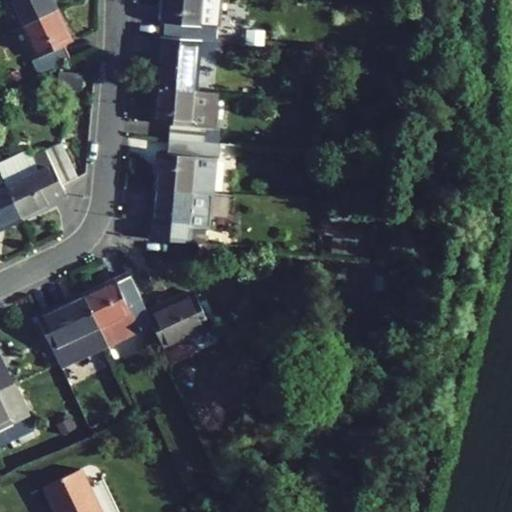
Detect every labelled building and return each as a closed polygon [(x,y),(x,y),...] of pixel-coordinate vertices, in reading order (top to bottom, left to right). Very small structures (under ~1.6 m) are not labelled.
[(8,0),(21,26),(56,10),(50,0),(8,0)] [(165,0),(164,22),(162,38),(214,42),(215,37),(216,26),(219,27),(221,0),(165,0)] [(62,46),(71,42),(56,10),(21,26),(36,58),(31,60),(38,75),(69,60),(62,46)] [(244,45),(244,39),(215,37),(214,42),(244,45)] [(162,38),(160,52),(157,88),(194,91),(197,55),(213,57),(214,42),(162,38)] [(9,85),(21,79),(17,71),(5,77),(9,85)] [(219,128),(212,127),(216,93),(194,91),(157,88),(154,123),(169,124),(168,139),(217,144),(219,128)] [(208,194),(213,194),(216,159),(217,159),(217,144),(168,139),(166,154),(158,154),(155,189),(201,193),(208,194)] [(61,185),(77,177),(61,145),(46,152),(61,185)] [(0,173),(21,218),(53,203),(49,196),(63,189),(61,185),(46,152),(32,159),(28,150),(0,162),(0,173)] [(0,227),(21,218),(0,173),(0,227)] [(53,203),(66,196),(63,189),(49,196),(53,203)] [(203,229),(205,229),(208,194),(201,193),(155,189),(152,239),(202,244),(203,229)] [(83,295),(106,345),(138,330),(140,333),(144,331),(153,326),(148,315),(129,275),(115,280),(83,295)] [(211,327),(195,293),(148,315),(153,326),(170,363),(171,364),(186,357),(179,342),(211,327)] [(45,335),(60,366),(106,345),(83,295),(37,318),(39,321),(45,335)] [(34,323),(41,337),(45,335),(39,321),(34,323)] [(161,367),(170,363),(153,326),(144,331),(161,367)] [(0,389),(12,384),(0,358),(0,389)] [(32,431),(33,430),(12,384),(0,389),(0,445),(17,437),(32,431)] [(56,426),(61,435),(74,427),(69,419),(56,426)] [(20,443),(34,436),(32,431),(17,437),(20,443)] [(56,511),(100,511),(84,478),(79,469),(44,486),(56,511)] [(117,511),(102,479),(93,484),(90,476),(84,478),(100,511),(117,511)]
